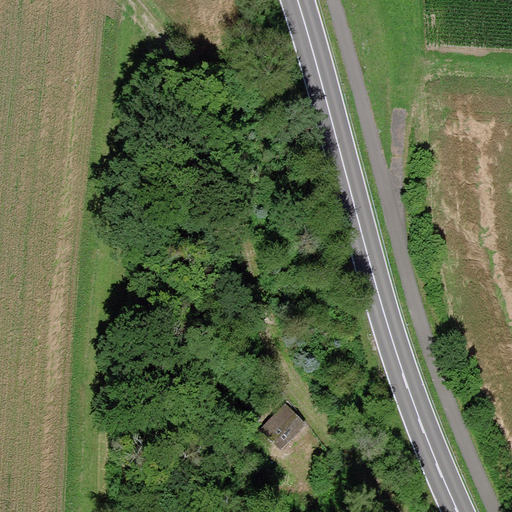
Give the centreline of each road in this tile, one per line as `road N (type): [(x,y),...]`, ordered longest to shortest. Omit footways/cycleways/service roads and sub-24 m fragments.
road 1 (track): [(125,0),(145,17),(195,121),(270,365),(388,511)]
road 2 (track): [(327,0),(411,305),(491,511)]
road 3 (primary): [(293,0),(379,307),(453,511)]
road 4 (track): [(125,511),(114,320),(132,164),(167,56)]
road 5 (track): [(511,68),(434,63),(409,78),(396,113)]
